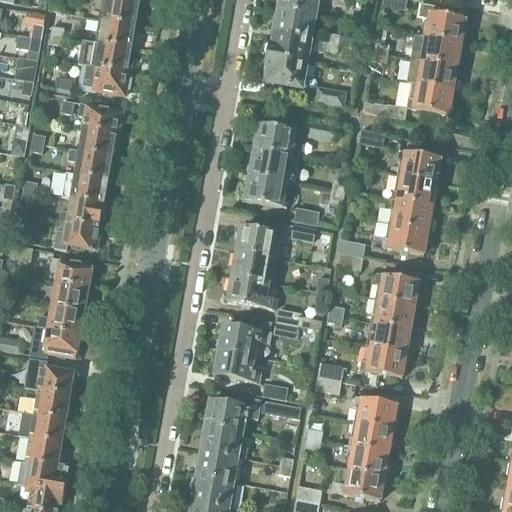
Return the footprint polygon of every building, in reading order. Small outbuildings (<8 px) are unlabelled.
[(39,0),(38,10),(46,11),(48,0),(39,0)] [(103,0),(101,0),(98,23),(135,30),(135,29),(139,27),(140,19),(137,16),(139,6),(103,0)] [(277,0),(277,6),(279,9),(279,13),(316,20),(318,3),(322,4),(322,0),(277,0)] [(344,0),(333,0),(332,7),(345,10),(347,0),(344,0)] [(400,0),(383,0),(382,9),(405,13),(407,1),(400,0)] [(419,6),(416,21),(422,22),(422,25),(428,26),(426,40),(464,47),(466,35),(463,34),(465,22),(438,17),(440,10),(419,6)] [(275,19),(274,25),(276,27),(275,35),(315,43),(317,35),(313,34),(316,20),(279,13),(278,17),(275,19)] [(27,15),(26,26),(33,27),(42,28),(44,18),(42,18),(35,17),(27,15)] [(98,23),(94,47),(130,53),(135,30),(98,23)] [(33,27),(31,42),(40,43),(42,30),(42,28),(33,27)] [(51,30),(50,39),(62,41),(64,32),(51,30)] [(266,47),(264,53),(267,56),(267,59),(307,66),(310,54),(313,55),(322,56),(323,54),(337,57),(339,47),(325,44),(325,45),(315,43),(275,35),(274,41),(270,40),(269,45),(266,47)] [(326,36),(325,44),(339,47),(349,49),(350,41),(340,39),(326,36)] [(416,38),(411,63),(418,64),(457,70),(459,58),(462,59),(464,47),(426,40),(416,38)] [(17,39),(15,52),(29,54),(37,56),(40,43),(31,42),(17,39)] [(50,39),(48,49),(61,51),(62,41),(50,39)] [(82,45),(78,67),(82,68),(90,69),(125,75),(126,68),(128,69),(130,53),(94,47),(82,45)] [(374,47),(371,65),(386,68),(390,49),(374,47)] [(263,64),(262,70),(264,73),(263,78),(267,79),(266,84),(307,91),(308,83),(304,83),(307,66),(267,59),(266,62),(263,64)] [(27,63),(24,85),(32,86),(36,65),(27,63)] [(411,63),(407,86),(410,87),(413,87),(417,88),(455,94),(458,82),(455,82),(457,70),(418,64),(411,63)] [(82,68),(78,90),(81,91),(125,98),(126,92),(129,93),(132,78),(129,78),(129,76),(125,75),(90,69),(82,68)] [(24,85),(22,98),(30,99),(32,86),(24,85)] [(61,85),(59,93),(71,96),(73,88),(61,85)] [(410,89),(406,111),(448,119),(451,106),(453,106),(455,94),(417,88),(413,87),(410,87),(410,89)] [(316,90),(314,104),(343,109),(345,95),(316,90)] [(63,104),(61,116),(72,118),(74,106),(63,104)] [(365,106),(363,116),(385,119),(386,109),(365,106)] [(79,107),(77,118),(80,119),(78,130),(114,137),(118,137),(122,114),(79,107)] [(18,115),(16,128),(25,129),(27,116),(18,115)] [(310,125),(308,139),(332,144),(334,129),(310,125)] [(255,138),(253,151),(255,151),(255,152),(255,155),(290,161),(290,158),(296,159),(297,159),(298,158),(299,157),(300,156),(300,155),(301,154),(301,153),(302,152),(302,151),(302,150),(302,149),(302,148),(302,147),(302,146),(302,145),(301,144),(301,143),(300,142),(298,142),(299,134),(259,127),(257,138),(257,139),(255,138)] [(15,129),(13,140),(28,143),(30,131),(15,129)] [(80,131),(77,154),(112,160),(115,143),(113,143),(114,137),(78,130),(78,131),(80,131)] [(360,133),(358,146),(381,150),(384,137),(360,133)] [(33,137),(31,145),(44,147),(45,139),(33,137)] [(31,145),(30,154),(42,156),(44,147),(31,145)] [(69,152),(67,163),(75,164),(72,178),(108,184),(112,160),(77,154),(69,152)] [(396,154),(395,165),(403,166),(401,178),(400,180),(439,186),(442,174),(438,174),(441,162),(396,154)] [(250,164),(248,176),(251,176),(250,177),(250,180),(285,186),(290,187),(290,186),(294,187),(299,159),(296,159),(290,158),(290,161),(255,155),(253,163),(253,164),(250,164)] [(358,173),(356,184),(364,185),(365,174),(358,173)] [(65,176),(61,200),(69,201),(104,208),(108,184),(72,178),(65,176)] [(246,189),(244,202),(246,202),(246,203),(246,204),(281,211),(286,211),(290,187),(285,186),(250,180),(248,189),(248,190),(246,189)] [(394,195),(393,202),(432,209),(434,198),(437,198),(439,186),(400,180),(398,195),(394,195)] [(332,192),(332,193),(343,195),(344,195),(346,185),(345,185),(334,183),(332,192)] [(24,184),(23,193),(36,195),(37,187),(24,184)] [(4,188),(2,201),(11,203),(14,190),(4,188)] [(23,193),(21,201),(34,203),(36,195),(23,193)] [(330,202),(330,203),(341,205),(342,205),(344,195),(343,195),(332,193),(330,202)] [(61,215),(60,224),(64,224),(66,225),(100,231),(102,221),(106,222),(108,209),(104,209),(104,208),(69,201),(66,216),(61,215)] [(393,202),(391,210),(395,211),(392,227),(431,234),(433,222),(430,221),(432,209),(393,202)] [(298,212),(295,224),(317,228),(319,215),(298,212)] [(0,219),(0,232),(6,233),(8,221),(0,219)] [(58,233),(56,246),(95,253),(99,232),(100,232),(100,231),(66,225),(64,224),(63,234),(58,233)] [(383,241),(382,250),(383,250),(424,258),(426,246),(429,246),(431,234),(392,227),(389,241),(384,240),(383,241)] [(238,245),(237,255),(273,262),(276,262),(280,236),(241,229),(241,231),(239,231),(237,244),(239,244),(238,245)] [(295,229),(292,241),(314,246),(317,232),(295,229)] [(342,243),(339,256),(353,259),(363,260),(365,247),(342,243)] [(12,248),(10,261),(29,265),(32,252),(12,248)] [(232,280),(232,281),(268,287),(272,288),(274,276),(270,276),(273,262),(237,255),(236,256),(235,256),(232,269),(234,269),(234,270),(232,280)] [(339,256),(337,270),(351,272),(353,259),(339,256)] [(51,262),(49,274),(55,276),(53,286),(85,291),(86,290),(88,291),(92,269),(51,262)] [(372,271),(368,290),(381,292),(379,303),(417,309),(419,297),(417,297),(419,285),(392,280),(394,271),(369,267),(369,270),(372,271)] [(319,280),(316,294),(326,296),(329,282),(319,280)] [(230,281),(228,294),(230,294),(230,295),(228,305),(269,313),(275,314),(277,303),(266,301),(268,287),(232,281),(230,281)] [(53,286),(49,309),(86,316),(89,298),(84,298),(85,291),(53,286)] [(5,293),(4,301),(16,303),(18,295),(5,293)] [(4,301),(2,309),(15,311),(16,303),(4,301)] [(372,318),(371,326),(410,333),(412,321),(415,322),(417,309),(379,303),(376,318),(372,318)] [(330,307),(328,317),(342,320),(344,310),(330,307)] [(38,318),(36,330),(79,338),(80,337),(77,337),(78,331),(83,331),(86,316),(49,309),(47,320),(38,318)] [(280,311),(277,326),(299,330),(309,332),(311,320),(301,318),(302,315),(280,311)] [(328,317),(327,327),(341,329),(342,320),(328,317)] [(277,326),(275,338),(297,342),(299,330),(277,326)] [(371,326),(369,333),(373,334),(370,350),(409,357),(409,353),(411,345),(408,344),(410,333),(371,326)] [(220,338),(217,354),(258,362),(261,346),(268,347),(270,336),(224,328),(222,338),(220,338)] [(34,330),(29,357),(48,360),(48,354),(76,359),(77,353),(79,338),(36,330),(34,330)] [(0,338),(0,351),(18,354),(20,342),(0,338)] [(361,363),(360,373),(383,377),(402,380),(404,369),(406,369),(409,357),(370,350),(368,364),(361,363)] [(217,354),(214,369),(217,369),(215,379),(247,384),(245,396),(285,403),(287,392),(270,389),(271,378),(263,377),(266,363),(258,362),(217,354)] [(25,381),(24,392),(36,394),(68,400),(72,376),(46,372),(47,365),(29,362),(28,369),(25,381)] [(321,366),(318,379),(341,383),(343,370),(321,366)] [(318,379),(316,393),(338,397),(341,383),(318,379)] [(24,400),(21,414),(33,416),(64,422),(68,400),(36,394),(35,402),(24,400)] [(206,415),(203,428),(241,435),(244,421),(257,423),(259,416),(300,423),(298,422),(301,410),(239,399),(238,407),(211,402),(208,415),(206,415)] [(355,399),(353,410),(360,411),(357,425),(396,432),(398,420),(395,419),(397,406),(383,404),(355,399)] [(21,414),(17,439),(28,441),(62,447),(62,446),(64,436),(62,434),(64,422),(33,416),(21,414)] [(349,440),(348,448),(389,455),(391,443),(394,444),(396,432),(357,425),(357,426),(353,425),(350,440),(349,440)] [(203,428),(201,440),(204,441),(201,455),(237,462),(237,459),(245,460),(247,450),(239,448),(241,435),(203,428)] [(307,431),(306,440),(320,443),(322,434),(307,431)] [(306,440),(304,450),(318,452),(320,443),(306,440)] [(28,441),(24,466),(29,466),(29,465),(58,470),(61,454),(59,452),(60,448),(62,447),(28,441)] [(343,447),(341,457),(347,458),(344,472),(383,479),(387,479),(389,468),(387,467),(389,455),(348,448),(343,447)] [(197,465),(194,480),(232,486),(237,462),(201,455),(199,465),(197,465)] [(280,461),(279,470),(291,472),(292,463),(280,461)] [(21,465),(17,487),(18,488),(25,489),(30,490),(64,496),(68,472),(58,470),(29,465),(29,466),(24,466),(22,465),(21,465)] [(279,470),(277,478),(289,480),(291,472),(279,470)] [(333,485),(331,496),(354,500),(353,503),(361,504),(362,501),(379,504),(382,491),(383,492),(385,492),(387,479),(383,479),(344,472),(340,471),(337,486),(333,485)] [(194,480),(192,491),(195,491),(192,506),(226,511),(227,511),(232,486),(194,480)] [(298,489),(296,503),(319,506),(322,493),(298,489)] [(28,499),(25,511),(57,511),(57,510),(61,511),(64,496),(30,490),(28,499)] [(502,500),(499,511),(511,511),(511,490),(507,490),(505,500),(502,500)] [(296,503),(294,511),(318,511),(319,506),(296,503)]
